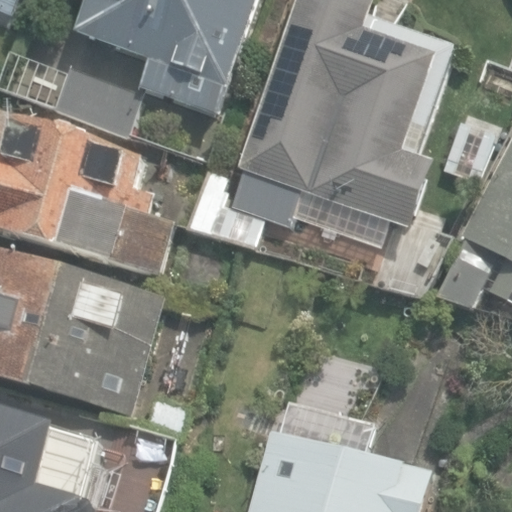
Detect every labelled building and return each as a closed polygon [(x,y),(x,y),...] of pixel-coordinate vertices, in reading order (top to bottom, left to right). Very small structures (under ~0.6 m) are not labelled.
[(0,0),(0,14),(16,21),(24,0),(0,0)] [(146,92),(223,121),(266,0),(77,0),(77,2),(92,7),(82,39),(156,65),(146,92)] [(192,227),(260,252),(271,222),(290,229),(303,195),(416,236),(441,167),(423,160),(463,49),(378,18),(382,5),(367,0),(304,0),(243,171),(250,174),(239,203),(205,191),(192,227)] [(58,113),(134,142),(150,100),(74,72),(58,113)] [(0,120),(0,234),(164,280),(180,225),(152,218),(158,197),(139,192),(149,157),(1,116),(0,120)] [(511,154),(440,304),(472,319),(486,291),(511,304),(511,154)] [(0,380),(137,418),(138,419),(171,301),(0,252),(0,380)] [(150,426),(183,437),(192,410),(159,399),(150,426)] [(436,511),(444,479),(355,457),(362,426),(294,409),(288,433),(277,431),(258,511),(436,511)] [(97,511),(111,511),(127,457),(0,422),(0,511),(97,511)]
